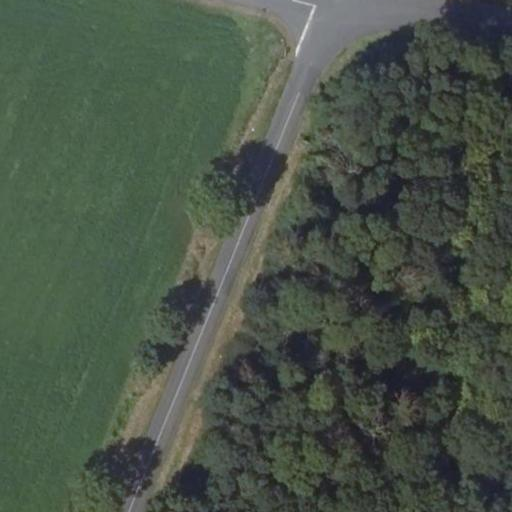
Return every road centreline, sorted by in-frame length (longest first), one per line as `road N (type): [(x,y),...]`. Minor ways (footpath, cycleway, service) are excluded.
road 1 (secondary): [(121,511),(310,55),(342,10)]
road 2 (secondary): [(342,10),(384,4),(511,24)]
